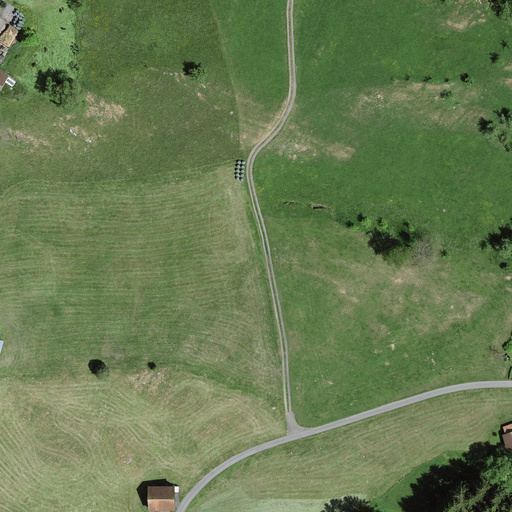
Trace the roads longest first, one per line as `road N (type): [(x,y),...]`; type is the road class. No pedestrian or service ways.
road 1 (track): [(292,436),(283,341),(249,174),(293,100),(293,0)]
road 2 (unclassified): [(511,385),(446,390),(267,444),(220,466),(179,511)]
